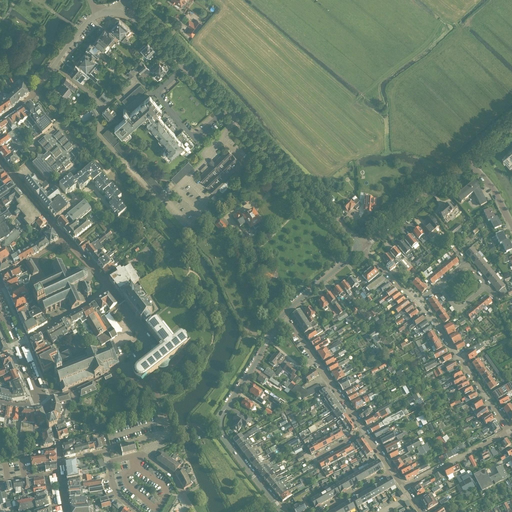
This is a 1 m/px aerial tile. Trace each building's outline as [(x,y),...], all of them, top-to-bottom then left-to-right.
[(188,19),(185,24),(190,27),(186,32),(192,37),(201,23),(196,20),(194,23),(188,19)] [(111,29),(111,30),(119,37),(120,38),(120,37),(123,34),(124,35),(125,33),(127,35),(130,31),(128,29),(128,28),(127,28),(124,25),(122,23),(119,21),(120,21),(119,20),(117,20),(115,22),(115,24),(115,25),(111,29)] [(105,29),(99,35),(110,45),(111,46),(114,42),(115,43),(119,38),(115,35),(109,30),(108,32),(105,29)] [(110,45),(99,35),(96,39),(94,43),(100,48),(102,50),(104,52),(110,45)] [(125,35),(120,39),(127,45),(129,43),(127,40),(128,39),(126,38),(127,36),(125,35)] [(100,48),(94,43),(93,43),(95,44),(93,47),(91,45),(88,49),(91,52),(90,53),(92,55),(96,59),(98,57),(97,56),(100,52),(98,51),(100,48)] [(144,44),(134,53),(136,56),(142,50),(147,56),(147,55),(149,58),(153,55),(150,52),(154,49),(151,45),(150,46),(148,43),(146,45),(144,44)] [(80,59),(77,62),(86,70),(84,72),(86,74),(95,82),(98,79),(90,73),(98,64),(95,61),(92,58),(93,58),(92,57),(91,57),(86,53),(85,52),(85,53),(82,56),(80,58),(80,59)] [(7,53),(5,56),(6,60),(11,61),(13,57),(11,53),(7,53)] [(137,69),(137,70),(141,73),(144,70),(147,67),(148,67),(146,66),(144,63),(144,64),(141,60),(138,64),(140,67),(137,69)] [(149,63),(146,66),(148,67),(147,67),(151,71),(155,67),(151,64),(150,64),(149,63)] [(155,67),(151,71),(154,75),(157,78),(158,79),(161,77),(160,76),(166,70),(168,69),(168,67),(166,66),(165,65),(163,64),(162,65),(159,63),(155,67)] [(73,68),(70,73),(74,76),(73,76),(76,79),(80,83),(81,83),(80,82),(86,74),(84,72),(83,71),(81,69),(76,65),(75,64),(72,67),(73,68)] [(63,82),(58,88),(67,95),(66,96),(68,98),(69,96),(71,97),(74,94),(70,91),(71,90),(72,91),(73,91),(75,92),(79,88),(66,77),(65,78),(65,77),(64,77),(62,79),(62,80),(63,81),(62,81),(63,82)] [(18,90),(16,92),(22,101),(25,98),(28,95),(24,86),(25,85),(22,82),(18,86),(20,88),(19,89),(18,90)] [(18,90),(16,86),(13,88),(13,87),(12,87),(15,93),(12,96),(17,105),(22,101),(16,92),(18,90)] [(112,96),(105,91),(99,98),(104,103),(112,96)] [(5,99),(12,110),(13,109),(17,105),(12,96),(9,98),(7,95),(2,94),(1,94),(1,93),(0,92),(0,96),(3,97),(2,99),(3,99),(5,99)] [(131,136),(127,131),(142,118),(144,120),(146,118),(148,121),(147,122),(154,131),(159,136),(167,145),(163,148),(165,150),(163,152),(169,159),(179,150),(183,154),(193,145),(182,132),(176,136),(174,134),(175,134),(174,133),(172,131),(175,129),(172,125),(173,124),(168,118),(167,119),(163,116),(161,118),(159,116),(159,115),(158,116),(156,114),(161,110),(161,109),(150,97),(150,96),(140,105),(130,113),(130,112),(129,111),(127,111),(125,109),(124,109),(123,110),(123,111),(126,114),(125,115),(127,116),(115,127),(122,135),(126,141),(131,136)] [(12,110),(5,99),(3,99),(1,100),(0,100),(0,103),(2,106),(3,106),(8,112),(12,110)] [(30,104),(22,109),(35,126),(42,134),(52,126),(41,113),(41,110),(40,108),(37,108),(35,109),(30,104)] [(89,107),(94,117),(98,113),(93,105),(89,107)] [(108,107),(102,112),(109,119),(116,112),(113,109),(111,110),(108,107)] [(22,109),(16,114),(22,123),(26,121),(32,128),(35,126),(22,109)] [(22,123),(16,114),(9,118),(15,126),(17,124),(18,126),(22,123)] [(9,118),(5,121),(10,129),(12,132),(14,134),(18,131),(16,127),(15,126),(9,118)] [(10,129),(5,121),(0,124),(0,130),(1,132),(3,134),(10,129)] [(37,160),(32,165),(45,180),(48,180),(59,171),(60,173),(63,171),(63,172),(65,170),(64,169),(71,164),(68,161),(70,160),(71,161),(73,159),(72,158),(73,157),(76,160),(81,155),(74,146),(72,148),(58,131),(53,136),(52,135),(48,135),(48,136),(47,135),(37,143),(47,154),(43,158),(43,157),(38,157),(37,160)] [(0,139),(0,150),(12,141),(13,143),(18,150),(18,149),(19,150),(21,148),(23,147),(21,143),(14,134),(12,132),(0,139)] [(12,141),(0,150),(0,152),(8,147),(13,143),(12,141)] [(8,147),(0,152),(0,155),(4,161),(13,154),(15,153),(19,150),(18,149),(18,150),(13,143),(8,147)] [(231,177),(230,177),(243,165),(227,149),(216,160),(217,161),(214,164),(214,163),(213,163),(213,164),(212,164),(212,165),(213,165),(210,168),(209,167),(198,178),(213,194),(219,188),(220,188),(220,189),(222,191),(234,179),(232,177),(231,177)] [(511,149),(503,157),(511,166),(511,164),(511,149)] [(19,161),(13,154),(4,161),(11,168),(19,161)] [(92,165),(84,171),(84,172),(90,178),(91,180),(93,183),(94,182),(101,176),(100,175),(92,165)] [(78,177),(73,181),(77,185),(77,186),(80,189),(83,187),(84,188),(83,187),(85,185),(86,186),(89,184),(88,182),(91,180),(90,178),(84,172),(84,171),(84,172),(80,175),(77,177),(78,177)] [(101,176),(94,182),(96,185),(95,186),(99,191),(101,190),(103,193),(111,186),(108,182),(106,180),(105,178),(102,175),(101,176)] [(40,202),(47,196),(45,193),(49,190),(46,186),(42,189),(31,177),(24,182),(40,202)] [(64,182),(59,186),(66,194),(69,192),(70,193),(75,189),(74,188),(77,186),(77,185),(73,181),(71,177),(66,181),(66,180),(64,182)] [(0,191),(0,192),(5,188),(12,183),(8,178),(1,183),(0,183),(0,191)] [(473,193),(479,188),(474,182),(456,197),(461,203),(469,196),(470,197),(472,196),(471,195),(473,193)] [(0,200),(10,194),(17,189),(12,184),(12,183),(5,188),(0,192),(0,191),(0,200)] [(111,186),(103,193),(104,192),(106,195),(105,196),(109,201),(111,200),(113,203),(117,199),(118,199),(121,196),(118,192),(116,190),(112,185),(111,186)] [(479,188),(473,193),(477,200),(476,201),(477,203),(478,202),(480,207),(486,204),(479,188)] [(17,190),(5,198),(9,204),(12,202),(21,195),(17,190)] [(40,202),(48,211),(47,211),(55,221),(70,208),(55,190),(47,196),(40,202)] [(23,198),(21,195),(12,202),(14,205),(23,198)] [(12,216),(7,220),(10,224),(9,226),(13,230),(16,227),(17,228),(21,225),(24,222),(28,227),(21,232),(23,233),(29,228),(41,218),(40,217),(24,198),(24,197),(23,198),(14,205),(13,205),(16,210),(18,212),(12,216)] [(9,204),(5,198),(1,201),(1,202),(5,207),(4,207),(5,207),(6,210),(10,208),(8,205),(9,205),(9,204)] [(365,198),(364,212),(367,212),(367,213),(367,215),(371,215),(371,214),(371,212),(372,212),(372,210),(377,211),(377,205),(373,205),(373,199),(365,198)] [(110,204),(109,206),(111,209),(110,210),(114,215),(116,214),(118,217),(121,214),(122,214),(126,210),(123,206),(121,204),(121,203),(118,199),(117,199),(113,203),(110,204)] [(350,201),(343,207),(344,208),(343,209),(345,211),(346,210),(346,211),(348,209),(350,211),(354,207),(356,210),(362,205),(359,202),(357,200),(352,204),(350,201)] [(84,202),(67,216),(74,224),(76,222),(76,223),(80,220),(91,211),(84,202)] [(444,208),(438,213),(443,219),(453,211),(453,212),(457,208),(455,206),(452,208),(448,203),(447,204),(446,204),(445,205),(445,206),(444,207),(444,208)] [(102,210),(95,215),(98,219),(105,214),(102,210)] [(494,219),(490,210),(484,213),(488,222),(490,221),(494,219)] [(0,216),(0,226),(4,222),(7,220),(12,216),(8,211),(2,215),(0,216)] [(239,212),(233,217),(237,223),(240,228),(246,224),(250,230),(253,228),(255,231),(260,228),(258,225),(261,223),(260,222),(260,221),(259,220),(258,219),(255,215),(255,213),(255,212),(254,212),(253,211),(243,217),(239,212)] [(74,224),(67,215),(63,218),(57,223),(64,231),(74,224)] [(428,225),(422,230),(424,232),(431,240),(438,234),(435,230),(439,227),(438,227),(436,224),(437,223),(434,220),(433,221),(431,218),(430,219),(430,218),(429,218),(428,219),(427,219),(427,220),(426,221),(427,221),(425,222),(426,223),(428,225)] [(496,218),(494,219),(490,221),(495,230),(501,227),(496,218)] [(42,219),(36,224),(40,229),(46,224),(42,219)] [(74,224),(64,231),(73,241),(73,242),(91,227),(91,226),(93,224),(89,220),(87,222),(87,221),(84,224),(83,223),(80,220),(76,223),(76,222),(74,224)] [(217,223),(214,225),(222,233),(227,228),(220,220),(217,223)] [(0,239),(6,236),(10,232),(4,222),(0,226),(0,239)] [(0,248),(9,244),(13,241),(18,238),(22,235),(22,234),(23,233),(21,232),(17,228),(16,227),(13,230),(14,231),(11,234),(10,232),(6,236),(0,239),(0,248)] [(416,230),(413,232),(422,243),(427,239),(425,236),(424,236),(424,235),(418,228),(418,229),(417,228),(416,229),(416,230)] [(460,232),(459,230),(458,230),(453,234),(451,236),(452,238),(454,237),(455,238),(460,234),(459,233),(460,232)] [(44,236),(43,236),(44,237),(50,245),(54,243),(48,233),(46,231),(44,233),(45,235),(44,236)] [(48,233),(54,243),(58,240),(52,231),(48,233)] [(93,245),(86,251),(91,258),(99,251),(100,251),(103,248),(100,244),(111,234),(109,231),(93,244),(93,245)] [(506,242),(502,233),(496,237),(500,245),(502,244),(506,242)] [(407,238),(405,240),(412,249),(417,244),(419,243),(412,235),(410,236),(408,235),(406,237),(407,238)] [(93,245),(93,244),(92,243),(89,245),(86,242),(84,244),(83,243),(84,241),(82,238),(80,240),(75,244),(79,248),(84,253),(86,251),(93,245)] [(40,242),(44,249),(49,245),(44,239),(40,242)] [(511,248),(508,241),(506,242),(502,244),(506,253),(511,250),(511,248)] [(44,249),(40,242),(35,245),(39,252),(44,249)] [(402,242),(397,246),(406,257),(413,252),(409,247),(407,248),(402,242)] [(11,248),(9,244),(0,248),(0,261),(1,261),(0,260),(3,259),(6,258),(8,261),(11,259),(15,266),(21,263),(16,255),(12,248),(11,248)] [(39,252),(35,245),(34,245),(34,244),(29,247),(35,255),(39,253),(38,253),(39,252)] [(35,255),(29,247),(25,250),(30,258),(35,255)] [(470,259),(477,253),(473,247),(465,253),(470,259)] [(103,249),(103,248),(100,251),(99,251),(91,258),(97,264),(111,253),(110,252),(105,256),(101,251),(103,249)] [(399,263),(401,261),(398,257),(400,255),(395,248),(395,249),(394,248),(392,249),(393,250),(390,252),(399,263)] [(30,258),(25,250),(20,252),(25,260),(30,258)] [(20,252),(16,255),(21,263),(25,260),(20,252)] [(112,253),(111,254),(111,253),(97,264),(102,271),(113,262),(109,257),(113,254),(112,253)] [(482,259),(477,253),(470,259),(475,265),(482,259)] [(387,255),(386,255),(386,254),(383,257),(383,258),(383,259),(388,265),(391,263),(394,267),(396,265),(397,264),(394,260),(393,262),(387,255)] [(448,261),(453,266),(458,262),(454,256),(448,261)] [(508,256),(502,259),(504,264),(510,261),(511,265),(511,257),(509,259),(508,256)] [(6,258),(3,259),(4,261),(8,270),(9,269),(15,266),(11,259),(8,261),(6,258)] [(412,267),(405,258),(398,263),(406,272),(408,270),(412,267)] [(1,261),(0,261),(0,273),(8,270),(4,261),(3,259),(0,260),(1,261)] [(486,264),(482,259),(475,265),(479,270),(486,264)] [(113,262),(102,271),(106,275),(112,270),(112,271),(116,268),(115,266),(119,262),(118,260),(115,262),(114,263),(113,262)] [(28,273),(30,278),(33,277),(39,274),(31,261),(25,264),(23,265),(28,273)] [(448,261),(443,265),(448,271),(453,266),(448,261)] [(33,288),(32,289),(34,298),(38,306),(37,306),(44,313),(45,312),(68,301),(72,310),(85,303),(81,294),(79,295),(78,291),(82,289),(85,295),(87,297),(90,295),(91,292),(89,289),(90,288),(90,287),(89,287),(87,287),(91,283),(92,277),(89,272),(88,271),(84,270),(79,270),(72,274),(69,268),(64,270),(61,263),(52,267),(56,276),(48,280),(33,287),(33,288)] [(391,263),(388,265),(386,267),(390,272),(397,266),(396,265),(394,267),(391,263)] [(486,264),(479,270),(484,276),(491,270),(486,264)] [(120,295),(119,295),(120,296),(120,295),(123,299),(125,302),(125,303),(126,302),(128,305),(128,306),(131,309),(130,309),(131,309),(133,312),(133,313),(134,312),(136,315),(136,316),(139,319),(138,319),(139,319),(141,321),(140,321),(141,322),(141,321),(143,319),(144,319),(147,317),(148,316),(151,313),(152,313),(152,312),(151,313),(142,301),(142,300),(145,298),(145,299),(152,295),(173,282),(174,281),(174,280),(174,279),(174,278),(172,275),(173,274),(166,265),(139,282),(138,282),(140,287),(134,291),(132,287),(120,295)] [(448,271),(443,265),(438,270),(443,275),(448,271)] [(109,279),(109,280),(113,285),(115,288),(119,293),(120,294),(128,289),(129,288),(127,284),(128,285),(131,284),(132,286),(138,282),(139,282),(138,280),(140,279),(132,266),(127,269),(124,271),(121,272),(120,270),(119,271),(116,273),(117,275),(109,279)] [(15,278),(24,275),(20,267),(18,268),(12,271),(15,278)] [(373,267),(362,276),(366,280),(363,282),(365,286),(368,283),(374,279),(376,277),(377,279),(381,277),(373,267)] [(443,275),(438,270),(433,274),(438,279),(443,275)] [(491,270),(484,276),(488,281),(496,275),(491,270)] [(15,278),(12,271),(1,277),(4,284),(15,278)] [(266,272),(263,275),(271,284),(275,280),(266,272)] [(24,275),(15,278),(4,284),(6,290),(17,284),(20,289),(29,285),(30,278),(28,273),(24,275)] [(429,277),(428,279),(431,282),(432,284),(438,279),(433,274),(432,273),(428,276),(429,277)] [(496,275),(488,281),(493,287),(500,281),(496,275)] [(362,290),(361,291),(367,298),(369,297),(372,295),(371,293),(386,282),(381,277),(377,279),(370,285),(366,287),(362,290)] [(348,281),(347,281),(352,289),(355,287),(356,288),(358,286),(352,278),(350,280),(349,279),(347,280),(348,281)] [(417,288),(422,283),(417,278),(412,284),(417,288)] [(500,281),(493,287),(498,292),(505,286),(500,281)] [(342,284),(341,285),(348,295),(350,297),(352,295),(349,291),(351,289),(345,282),(344,282),(342,283),(342,284)] [(427,288),(422,283),(417,288),(422,293),(427,288)] [(17,284),(6,290),(8,294),(20,289),(17,284)] [(381,290),(377,294),(378,296),(390,288),(387,284),(380,289),(381,290)] [(20,289),(8,294),(10,299),(29,290),(29,285),(20,289)] [(334,290),(335,291),(338,296),(341,299),(343,297),(345,300),(347,298),(338,287),(336,288),(335,288),(334,289),(334,290)] [(383,299),(378,302),(380,305),(384,302),(397,292),(392,288),(386,293),(387,295),(383,299)] [(29,294),(29,290),(10,299),(12,302),(29,294)] [(327,295),(326,296),(334,308),(336,306),(334,303),(333,302),(335,300),(330,293),(329,293),(327,295)] [(384,303),(381,305),(383,307),(386,305),(388,303),(390,305),(394,301),(401,297),(397,293),(384,303)] [(31,298),(29,294),(12,302),(14,307),(31,298)] [(108,294),(101,298),(108,307),(107,308),(109,311),(117,305),(108,294)] [(387,308),(384,310),(385,312),(388,310),(389,311),(393,308),(392,307),(397,304),(398,305),(405,301),(402,297),(391,305),(390,305),(386,308),(387,308)] [(432,307),(438,303),(434,297),(428,301),(432,307)] [(487,297),(482,301),(486,307),(491,302),(487,297)] [(33,302),(31,298),(14,307),(16,311),(33,302)] [(96,302),(94,303),(100,312),(102,311),(107,308),(108,307),(101,298),(96,302)] [(318,301),(321,305),(320,306),(323,309),(324,309),(325,311),(328,309),(326,307),(328,305),(323,298),(321,299),(320,299),(319,300),(318,301)] [(406,301),(394,309),(397,314),(409,305),(406,301)] [(486,307),(482,301),(476,305),(481,311),(486,307)] [(33,302),(16,311),(19,317),(36,308),(33,302)] [(89,307),(82,312),(85,318),(87,321),(95,335),(95,336),(96,338),(97,340),(101,346),(112,339),(107,331),(112,328),(106,320),(104,316),(102,318),(101,317),(101,314),(100,312),(94,303),(89,306),(89,307)] [(442,308),(438,303),(432,307),(436,312),(442,308)] [(117,305),(109,311),(110,311),(108,312),(111,316),(120,309),(117,305)] [(481,311),(476,305),(471,310),(476,315),(481,311)] [(343,312),(338,306),(336,306),(334,308),(336,311),(337,312),(339,315),(343,312)] [(410,306),(394,317),(396,320),(401,317),(400,316),(401,316),(402,318),(407,314),(413,309),(410,306)] [(306,310),(304,311),(305,312),(310,319),(309,320),(311,323),(313,321),(311,318),(312,318),(311,317),(315,314),(313,312),(310,307),(309,308),(308,308),(307,309),(306,310)] [(36,308),(19,317),(23,326),(41,315),(36,308)] [(446,314),(442,308),(436,312),(440,318),(446,314)] [(313,328),(310,324),(309,324),(300,310),(292,315),(304,334),(312,329),(313,328)] [(411,312),(402,319),(404,321),(405,320),(407,322),(411,319),(418,314),(416,312),(414,310),(411,312)] [(476,315),(471,310),(466,314),(471,320),(476,315)] [(79,312),(73,315),(75,318),(78,317),(80,320),(82,324),(87,321),(85,318),(82,312),(81,311),(79,312)] [(446,314),(440,318),(444,324),(450,320),(446,314)] [(42,316),(41,315),(23,326),(27,334),(28,335),(38,329),(47,324),(42,316)] [(73,315),(69,318),(73,324),(80,320),(78,317),(75,318),(73,315)] [(409,327),(409,328),(411,330),(424,321),(423,320),(424,320),(422,318),(420,316),(412,322),(414,325),(413,325),(412,325),(409,327)] [(459,324),(465,321),(462,316),(457,319),(459,323),(457,324),(458,325),(460,324),(459,324)] [(69,318),(63,321),(70,333),(72,332),(72,333),(76,330),(74,326),(73,324),(69,318)] [(135,371),(135,372),(135,373),(135,374),(135,375),(136,376),(136,377),(137,377),(137,378),(138,379),(139,379),(140,379),(140,380),(141,380),(142,380),(143,380),(147,377),(158,368),(161,369),(163,370),(166,369),(168,368),(169,366),(169,363),(170,364),(171,364),(171,363),(172,362),(172,361),(171,361),(171,360),(173,359),(174,357),(181,352),(181,350),(190,343),(188,341),(186,338),(184,335),(181,338),(179,335),(173,340),(156,319),(151,323),(151,322),(145,327),(161,347),(160,348),(159,348),(158,347),(157,347),(156,347),(155,347),(154,347),(153,348),(152,348),(151,349),(151,350),(151,351),(151,352),(150,352),(149,352),(149,353),(148,353),(148,354),(149,355),(147,358),(145,360),(145,362),(142,364),(141,364),(138,366),(139,367),(135,370),(135,371)] [(70,333),(63,321),(61,322),(61,323),(60,324),(67,335),(69,334),(70,333)] [(416,334),(421,331),(421,330),(428,325),(425,321),(416,328),(417,330),(414,332),(416,334)] [(446,332),(457,325),(456,323),(451,325),(450,324),(443,327),(446,332)] [(67,335),(60,324),(46,332),(53,343),(67,335)] [(457,325),(446,332),(448,336),(455,332),(454,330),(459,327),(457,325)] [(421,331),(416,334),(414,336),(415,338),(421,335),(421,336),(424,334),(424,335),(431,330),(429,326),(422,331),(421,331)] [(117,336),(112,328),(107,331),(112,339),(117,336)] [(314,331),(306,336),(306,337),(307,337),(307,338),(307,339),(308,339),(309,340),(309,341),(323,332),(323,331),(322,331),(321,331),(320,330),(315,333),(314,331)] [(451,341),(463,335),(462,332),(457,335),(456,333),(449,337),(451,341)] [(430,341),(436,338),(433,333),(427,336),(430,341)] [(33,348),(43,343),(41,339),(43,338),(41,334),(39,336),(31,340),(30,342),(33,348)] [(463,335),(451,341),(454,345),(461,341),(460,339),(464,337),(466,336),(465,334),(463,335)] [(96,338),(95,336),(89,340),(93,349),(100,347),(97,340),(96,338)] [(318,338),(310,342),(313,347),(326,339),(324,336),(319,340),(318,338)] [(78,347),(84,344),(81,338),(75,341),(78,347)] [(436,338),(430,341),(428,343),(430,347),(433,346),(439,343),(436,338)] [(314,348),(313,349),(315,351),(316,350),(316,352),(317,352),(328,345),(325,340),(321,343),(314,347),(314,348)] [(467,340),(455,346),(457,351),(469,344),(468,342),(467,340)] [(329,348),(331,351),(334,349),(337,347),(342,344),(340,341),(339,341),(332,346),(329,348)] [(43,343),(33,348),(35,353),(46,348),(44,343),(44,342),(43,343)] [(55,379),(54,379),(56,384),(57,384),(58,386),(60,385),(62,392),(68,390),(67,388),(104,373),(110,371),(109,369),(113,367),(113,366),(119,364),(117,359),(119,358),(117,355),(118,354),(113,342),(110,343),(113,350),(107,352),(102,354),(101,351),(89,356),(88,351),(81,353),(82,355),(80,356),(81,359),(60,368),(59,368),(56,370),(56,369),(55,370),(54,370),(56,373),(55,373),(54,374),(55,376),(56,376),(55,377),(55,379)] [(0,344),(0,356),(8,353),(4,343),(0,344)] [(442,348),(439,343),(433,346),(436,352),(442,348)] [(481,343),(466,351),(468,354),(466,355),(470,361),(477,356),(475,353),(484,347),(481,343)] [(37,359),(48,354),(57,349),(54,345),(49,347),(35,354),(37,359)] [(69,347),(58,352),(60,356),(69,351),(71,350),(69,347)] [(325,348),(318,353),(318,354),(318,356),(319,356),(320,357),(331,351),(329,348),(326,350),(325,348)] [(57,349),(48,354),(51,360),(60,356),(58,352),(57,349)] [(435,357),(436,357),(437,359),(447,353),(444,349),(434,355),(435,357)] [(48,354),(37,359),(43,373),(54,368),(72,357),(69,351),(60,356),(51,360),(48,354)] [(331,351),(320,357),(321,358),(321,360),(322,361),(323,361),(323,362),(331,357),(334,355),(332,354),(331,351)] [(420,354),(417,356),(419,361),(423,359),(424,358),(427,357),(424,351),(421,353),(421,354),(420,354)] [(8,353),(0,356),(0,361),(1,361),(9,358),(10,358),(8,353)] [(270,361),(268,363),(273,367),(275,366),(279,361),(281,362),(284,359),(282,357),(276,353),(269,361),(270,361)] [(439,360),(438,360),(439,363),(441,362),(442,364),(451,359),(449,354),(439,360)] [(338,355),(324,363),(325,364),(325,365),(326,366),(327,367),(334,363),(333,361),(338,358),(339,357),(338,355)] [(427,357),(423,359),(422,360),(424,365),(427,363),(427,364),(432,362),(429,356),(427,357)] [(10,358),(9,358),(1,361),(4,369),(13,365),(10,358)] [(475,369),(483,363),(480,358),(472,364),(475,369)] [(432,362),(427,364),(423,367),(421,368),(422,370),(424,369),(426,373),(436,367),(433,361),(432,362)] [(328,369),(328,370),(329,371),(330,371),(330,373),(345,365),(345,364),(344,362),(342,363),(337,366),(336,364),(328,368),(328,369)] [(388,362),(386,363),(378,368),(379,370),(388,365),(389,368),(391,367),(388,362)] [(448,372),(453,369),(456,367),(453,362),(445,367),(446,369),(448,372)] [(485,366),(483,363),(475,369),(478,373),(486,367),(485,366)] [(288,364),(284,370),(292,377),(290,379),(293,381),(297,376),(294,374),(297,371),(288,364)] [(13,365),(4,369),(1,370),(1,371),(0,371),(0,377),(0,378),(16,372),(13,365)] [(434,372),(433,372),(436,378),(442,374),(440,370),(445,368),(443,365),(433,370),(434,372)] [(331,375),(332,376),(333,377),(333,376),(333,377),(334,378),(352,367),(351,366),(350,366),(346,368),(341,371),(340,369),(332,374),(331,375)] [(352,367),(334,378),(335,379),(334,380),(336,382),(337,382),(345,377),(343,375),(349,372),(353,370),(353,369),(352,367)] [(489,372),(488,370),(486,367),(478,373),(478,374),(479,376),(480,375),(481,377),(487,373),(489,372)] [(267,368),(264,374),(271,378),(274,373),(267,368)] [(280,368),(275,374),(278,377),(283,370),(280,368)] [(314,370),(305,376),(309,382),(318,376),(314,370)] [(0,378),(0,384),(1,387),(8,385),(20,382),(16,372),(0,378)] [(441,381),(438,382),(440,385),(442,383),(448,381),(453,378),(454,380),(462,376),(459,372),(446,379),(441,381)] [(487,373),(481,377),(481,378),(481,379),(482,380),(483,380),(484,382),(491,378),(492,376),(491,374),(489,376),(487,373)] [(267,379),(261,375),(257,381),(264,385),(265,385),(266,383),(267,383),(268,380),(267,379)] [(346,379),(338,384),(340,388),(353,381),(352,378),(350,379),(349,378),(349,377),(346,379)] [(449,384),(446,385),(447,388),(453,385),(454,386),(457,385),(466,380),(463,377),(449,384)] [(271,378),(269,381),(280,388),(282,386),(271,378)] [(491,378),(484,382),(484,383),(485,385),(486,385),(487,386),(494,382),(495,381),(494,379),(492,380),(491,378)] [(353,381),(340,388),(343,391),(350,387),(349,385),(350,385),(355,383),(353,381)] [(453,389),(449,390),(450,392),(453,391),(455,390),(460,388),(461,390),(469,386),(466,381),(453,389)] [(0,399),(12,403),(26,400),(27,398),(20,382),(8,385),(1,387),(0,384),(0,399)] [(93,382),(77,389),(81,398),(97,390),(93,382)] [(494,382),(487,386),(490,391),(498,385),(497,383),(495,385),(494,382)] [(306,391),(298,386),(297,387),(291,383),(286,388),(290,390),(299,397),(301,398),(303,399),(303,400),(322,390),(326,388),(325,386),(321,385),(319,386),(319,384),(306,391)] [(346,393),(345,395),(346,396),(347,396),(347,397),(360,389),(359,388),(363,386),(363,385),(361,383),(359,384),(357,385),(345,392),(346,393)] [(511,385),(511,384),(492,394),(497,400),(511,392),(511,385)] [(250,392),(257,397),(255,401),(262,405),(264,401),(260,399),(264,393),(254,386),(252,389),(251,389),(250,391),(250,392)] [(366,387),(348,398),(350,402),(358,397),(357,395),(359,394),(360,395),(363,393),(367,390),(366,387)] [(470,387),(456,394),(457,395),(458,395),(458,396),(464,393),(465,395),(473,391),(470,387)] [(318,399),(330,392),(328,388),(315,395),(318,399)] [(318,399),(320,402),(332,395),(330,392),(318,399)] [(474,393),(460,400),(462,402),(469,399),(470,401),(477,397),(474,393)] [(67,404),(67,405),(71,404),(70,401),(71,401),(69,394),(57,398),(52,399),(51,400),(53,407),(60,405),(59,405),(60,404),(61,405),(67,404)] [(511,395),(511,394),(498,401),(499,403),(499,404),(500,405),(501,406),(511,400),(509,398),(511,396),(511,395)] [(317,404),(314,406),(317,409),(320,407),(323,405),(326,403),(334,398),(332,395),(320,402),(318,404),(317,404)] [(354,407),(368,399),(366,396),(362,398),(363,399),(360,400),(359,398),(351,403),(354,407)] [(337,401),(334,398),(326,403),(323,405),(325,409),(329,406),(337,401)] [(241,404),(252,411),(255,407),(253,405),(254,404),(249,401),(249,402),(245,399),(244,400),(243,400),(242,403),(242,404),(241,404)] [(275,399),(272,402),(278,406),(280,404),(286,408),(288,405),(280,400),(279,402),(275,399)] [(369,402),(368,399),(354,407),(356,411),(366,405),(365,403),(369,402)] [(474,415),(483,409),(481,407),(483,405),(479,400),(472,405),(473,406),(470,408),(473,412),(473,414),(474,415)] [(329,406),(325,409),(328,412),(339,404),(337,401),(329,406)] [(51,407),(50,413),(51,413),(51,420),(54,419),(57,426),(62,424),(63,424),(63,421),(68,420),(68,418),(68,416),(65,416),(66,410),(68,410),(67,405),(67,404),(61,405),(60,404),(59,405),(60,405),(53,407),(51,407)] [(341,408),(339,404),(328,412),(323,415),(324,417),(329,414),(332,411),(333,413),(341,408)] [(390,404),(376,411),(378,414),(382,412),(386,410),(392,407),(390,404)] [(504,410),(503,411),(505,414),(506,413),(507,415),(511,411),(511,408),(510,405),(503,409),(504,410)] [(7,408),(4,429),(7,429),(8,426),(9,426),(12,408),(7,408)] [(8,426),(7,429),(14,430),(15,426),(14,425),(14,422),(18,422),(19,409),(13,409),(12,408),(9,426),(8,426)] [(341,408),(333,413),(334,415),(326,420),(327,422),(332,419),(343,411),(341,408)] [(368,408),(359,415),(362,419),(365,417),(366,418),(369,415),(368,414),(371,412),(368,408)] [(483,409),(474,415),(472,417),(474,419),(479,415),(481,417),(488,412),(485,408),(483,409)] [(42,409),(37,411),(37,414),(36,414),(36,417),(35,417),(34,418),(36,428),(37,428),(36,426),(39,425),(39,426),(40,426),(46,423),(45,423),(47,422),(42,409)] [(37,414),(37,411),(35,411),(22,410),(22,417),(21,423),(20,439),(35,434),(35,433),(37,433),(37,430),(35,430),(34,427),(35,428),(36,428),(34,418),(35,417),(36,417),(36,414),(37,414)] [(380,418),(381,418),(382,419),(389,415),(386,410),(382,412),(378,414),(364,422),(367,426),(374,422),(374,421),(377,420),(380,418)] [(346,415),(343,411),(332,419),(327,422),(328,424),(333,421),(334,422),(339,419),(346,415)] [(384,428),(405,417),(402,411),(386,420),(383,423),(370,429),(372,434),(373,433),(373,434),(384,427),(384,428)] [(237,414),(233,420),(237,423),(234,428),(236,429),(235,430),(236,431),(237,430),(239,432),(242,427),(245,429),(250,423),(250,424),(253,420),(247,415),(246,416),(247,417),(245,420),(237,414)] [(477,422),(472,424),(475,427),(476,427),(477,427),(479,425),(479,424),(483,421),(486,425),(493,420),(489,414),(477,422)] [(338,422),(337,424),(338,425),(340,423),(340,424),(341,424),(341,423),(344,421),(346,420),(348,418),(346,415),(339,419),(341,421),(338,422)] [(340,423),(338,425),(339,428),(343,425),(345,426),(351,422),(348,418),(346,420),(344,421),(341,423),(341,424),(340,424),(340,423)] [(54,419),(51,420),(49,421),(47,422),(45,423),(46,423),(48,430),(49,430),(51,429),(52,429),(55,428),(57,427),(57,426),(54,419)] [(57,427),(55,428),(57,433),(66,429),(66,430),(67,429),(71,428),(69,420),(68,420),(63,421),(63,424),(62,424),(57,426),(57,427)] [(351,422),(345,426),(346,428),(344,430),(341,427),(339,429),(340,430),(342,433),(344,431),(345,432),(345,431),(346,432),(347,431),(350,429),(352,428),(351,427),(354,425),(351,422)] [(488,426),(481,431),(484,435),(491,430),(493,434),(499,429),(495,423),(493,425),(492,423),(489,426),(488,426)] [(332,427),(331,425),(329,427),(330,429),(331,428),(332,431),(334,433),(332,435),(336,442),(340,440),(338,437),(338,438),(337,436),(335,432),(334,431),(335,431),(335,429),(334,429),(334,430),(333,427),(332,427)] [(344,431),(342,433),(344,437),(346,436),(345,435),(346,434),(349,432),(350,434),(352,432),(357,429),(354,426),(354,425),(351,427),(352,428),(350,429),(347,431),(346,432),(345,431),(345,432),(344,431)] [(241,435),(233,440),(236,443),(249,435),(256,432),(258,430),(256,427),(251,430),(251,431),(247,433),(247,434),(242,437),(241,435)] [(340,430),(338,431),(335,427),(333,428),(334,429),(335,429),(335,431),(334,431),(335,432),(337,436),(338,438),(338,437),(340,440),(344,437),(342,433),(340,430)] [(386,431),(384,428),(384,427),(373,434),(373,435),(376,439),(389,432),(388,430),(386,431)] [(42,432),(41,433),(41,437),(41,438),(43,437),(53,436),(52,434),(51,429),(49,430),(48,430),(42,432)] [(66,429),(57,433),(59,439),(68,436),(66,430),(66,429)] [(336,442),(332,435),(330,436),(327,430),(325,431),(324,429),(322,430),(324,432),(325,432),(326,434),(327,435),(326,436),(327,437),(327,436),(329,440),(330,442),(332,444),(336,442)] [(324,432),(322,430),(321,431),(322,433),(323,433),(325,438),(324,439),(327,446),(332,444),(330,442),(329,440),(327,436),(327,437),(326,436),(327,435),(326,434),(325,432),(324,432)] [(249,435),(236,443),(238,447),(249,441),(250,440),(249,438),(251,437),(257,433),(256,432),(249,435)] [(380,439),(379,440),(382,445),(395,439),(391,432),(380,438),(380,439)] [(327,446),(324,439),(322,440),(318,433),(315,434),(318,439),(318,438),(319,439),(318,440),(318,441),(319,441),(320,444),(321,446),(322,446),(324,448),(327,446)] [(318,439),(315,434),(313,436),(317,443),(315,443),(319,451),(324,448),(322,446),(321,446),(320,444),(319,441),(318,441),(318,440),(319,439),(318,438),(318,439)] [(311,437),(308,439),(310,443),(311,444),(310,445),(311,445),(312,449),(313,451),(314,450),(315,453),(319,451),(315,443),(313,445),(311,440),(313,439),(311,437)] [(445,443),(443,440),(440,437),(435,440),(441,450),(447,447),(445,444),(445,443)] [(100,440),(94,442),(96,450),(103,448),(102,447),(105,446),(103,438),(100,439),(100,440)] [(362,443),(365,441),(362,438),(356,442),(357,444),(355,446),(353,444),(351,445),(353,450),(354,449),(356,448),(356,447),(357,448),(358,447),(361,445),(363,444),(362,443)] [(87,445),(89,452),(95,451),(93,444),(90,444),(89,439),(86,439),(87,445)] [(310,443),(308,439),(303,442),(305,444),(307,443),(308,444),(309,447),(307,448),(311,455),(315,453),(314,450),(313,451),(312,449),(311,445),(310,445),(311,444),(310,443)] [(385,449),(385,450),(385,451),(386,451),(387,454),(394,450),(397,449),(398,450),(401,448),(399,444),(402,442),(401,439),(398,440),(395,442),(392,443),(393,445),(385,449)] [(417,439),(415,440),(404,446),(408,454),(421,447),(417,439)] [(249,441),(238,447),(241,450),(253,443),(250,440),(249,441)] [(503,446),(498,449),(500,452),(510,445),(509,442),(508,440),(507,440),(501,444),(503,446)] [(368,445),(365,441),(362,443),(363,444),(361,445),(358,447),(357,448),(356,447),(356,448),(357,450),(360,448),(361,450),(368,445)] [(69,450),(74,449),(73,447),(75,446),(74,442),(61,446),(63,454),(69,452),(69,450)] [(253,443),(241,450),(244,454),(252,449),(250,447),(254,445),(253,443)] [(135,444),(120,448),(122,455),(136,452),(135,447),(136,447),(135,444)] [(409,459),(395,466),(399,471),(419,460),(421,458),(420,456),(431,451),(427,444),(422,447),(424,451),(416,455),(417,455),(411,457),(409,459)] [(451,452),(454,456),(466,450),(462,444),(451,452)] [(69,452),(64,454),(64,457),(66,458),(68,458),(72,457),(83,454),(82,447),(81,445),(80,445),(77,446),(78,448),(77,448),(74,449),(69,450),(69,452)] [(252,449),(244,454),(247,457),(255,452),(258,450),(257,449),(260,447),(259,445),(256,447),(252,449)] [(351,445),(346,448),(347,450),(348,450),(349,452),(350,456),(351,455),(351,457),(351,458),(354,456),(352,454),(354,452),(355,452),(354,452),(353,450),(351,445)] [(368,445),(361,450),(362,451),(359,454),(359,455),(360,454),(361,455),(364,453),(364,454),(366,452),(368,451),(368,450),(370,449),(368,445)] [(300,448),(293,451),(295,455),(297,454),(297,455),(302,452),(302,451),(302,450),(305,449),(303,446),(300,448)] [(396,451),(388,455),(389,456),(389,457),(390,459),(391,459),(398,455),(397,453),(404,450),(403,447),(401,448),(398,450),(396,451)] [(347,450),(346,448),(342,450),(346,457),(348,456),(350,459),(351,458),(351,457),(351,455),(350,456),(349,452),(348,450),(347,450)] [(507,454),(500,459),(501,461),(511,455),(511,448),(506,452),(507,454)] [(49,459),(56,459),(56,451),(54,451),(53,449),(44,450),(44,452),(37,453),(38,456),(44,456),(44,457),(43,457),(43,458),(49,458),(49,459)] [(373,453),(370,449),(368,450),(368,451),(366,452),(364,454),(364,453),(361,455),(360,454),(359,455),(361,457),(365,455),(366,457),(366,456),(369,455),(372,454),(373,453)] [(255,452),(247,457),(249,461),(258,456),(257,456),(259,454),(260,455),(261,454),(258,450),(255,452)] [(342,450),(337,452),(339,455),(340,455),(341,456),(340,457),(342,460),(343,460),(343,461),(343,462),(346,461),(344,458),(346,457),(342,450)] [(493,458),(491,452),(490,452),(489,451),(488,450),(486,451),(483,453),(482,452),(481,453),(481,454),(480,454),(483,460),(480,462),(481,464),(490,460),(493,458)] [(339,455),(337,452),(334,454),(338,461),(340,460),(343,466),(340,468),(341,470),(345,468),(344,466),(345,465),(343,462),(343,461),(343,460),(342,460),(340,457),(341,456),(340,455),(339,455)] [(156,460),(160,463),(166,455),(165,454),(164,455),(162,453),(156,460)] [(262,458),(260,455),(259,454),(257,456),(258,456),(249,461),(252,464),(262,458)] [(338,461),(334,454),(329,457),(331,459),(332,459),(332,461),(334,464),(335,465),(334,466),(335,467),(337,465),(336,462),(338,461)] [(33,458),(31,459),(32,467),(44,465),(46,472),(50,471),(57,470),(57,465),(50,465),(49,459),(49,458),(43,458),(43,457),(36,458),(36,455),(33,456),(33,458)] [(166,455),(160,463),(164,466),(169,458),(167,457),(168,456),(166,455)] [(400,458),(392,462),(395,466),(409,459),(408,457),(405,458),(403,456),(400,458)] [(472,456),(468,458),(473,468),(477,466),(474,462),(475,462),(472,456)] [(262,458),(252,464),(255,468),(263,463),(266,461),(264,457),(262,458)] [(331,459),(329,457),(326,458),(330,466),(332,465),(333,468),(335,467),(334,466),(335,465),(334,464),(332,461),(332,459),(331,459)] [(169,458),(164,466),(167,468),(173,460),(172,459),(171,460),(169,458)] [(330,466),(326,458),(321,461),(323,464),(324,464),(324,465),(324,466),(326,469),(326,468),(327,470),(326,470),(327,471),(329,469),(328,467),(330,466)] [(173,460),(167,468),(171,471),(176,463),(174,462),(173,462),(174,461),(173,460)] [(65,463),(66,472),(76,470),(76,468),(78,467),(79,469),(87,468),(86,465),(83,466),(82,465),(80,466),(79,461),(77,461),(66,463),(65,463)] [(323,464),(321,461),(318,463),(321,470),(324,469),(325,471),(323,473),(326,478),(329,476),(328,474),(328,473),(327,471),(326,470),(327,470),(326,468),(326,469),(324,466),(324,465),(324,464),(323,464)] [(378,461),(374,464),(378,472),(383,469),(378,461)] [(415,464),(400,471),(402,476),(414,470),(413,468),(421,464),(419,461),(414,463),(415,464)] [(266,466),(257,471),(260,475),(269,469),(272,467),(273,467),(272,465),(275,464),(273,462),(266,466)] [(418,469),(404,477),(406,481),(417,475),(416,474),(428,467),(427,465),(431,463),(430,462),(427,464),(427,465),(418,469)] [(176,463),(171,471),(174,474),(180,466),(181,465),(179,464),(178,465),(176,463)] [(265,465),(263,463),(255,468),(257,471),(266,466),(265,465)] [(374,464),(369,467),(374,475),(378,472),(374,464)] [(456,464),(449,468),(453,474),(455,478),(456,478),(457,477),(455,473),(459,471),(456,464)] [(276,465),(273,467),(272,467),(269,469),(260,475),(263,478),(272,472),(271,473),(271,472),(270,471),(278,467),(276,465)] [(483,491),(495,485),(508,479),(502,466),(495,469),(498,475),(494,477),(492,479),(490,480),(489,480),(489,479),(486,472),(484,470),(473,476),(470,478),(480,493),(482,492),(483,491)] [(369,477),(374,475),(369,467),(364,469),(369,477)] [(76,470),(66,472),(67,480),(82,478),(82,473),(87,472),(87,468),(79,469),(79,471),(77,472),(76,470)] [(272,472),(263,478),(266,482),(272,477),(276,474),(275,473),(280,470),(279,468),(272,472)] [(453,474),(449,468),(444,471),(447,477),(453,474)] [(276,474),(272,477),(266,482),(268,485),(277,479),(276,479),(275,478),(287,471),(286,469),(276,474)] [(364,480),(369,477),(364,469),(360,472),(364,480)] [(177,478),(186,473),(186,472),(185,473),(183,470),(175,474),(177,478)] [(360,483),(364,480),(360,472),(355,475),(360,483)] [(439,479),(443,477),(440,472),(434,475),(437,480),(439,479)] [(464,493),(475,487),(469,478),(466,472),(464,473),(462,474),(462,475),(457,477),(456,478),(464,493)] [(187,474),(186,473),(177,478),(179,482),(187,478),(186,475),(187,474)] [(277,479),(268,485),(271,489),(279,483),(278,481),(288,476),(286,474),(276,479),(277,479)] [(355,486),(360,483),(355,475),(350,478),(355,486)] [(23,481),(25,490),(45,487),(44,478),(34,479),(28,480),(23,481)] [(189,480),(187,478),(179,482),(182,486),(191,481),(190,480),(189,480)] [(355,486),(350,478),(346,480),(350,488),(355,486)] [(391,478),(386,481),(391,489),(395,486),(391,478)] [(279,483),(271,489),(273,492),(283,485),(285,484),(286,483),(285,482),(286,482),(286,481),(287,480),(286,479),(279,483)] [(437,480),(433,483),(435,488),(442,484),(439,479),(437,480)] [(341,483),(346,491),(350,488),(346,480),(341,483)] [(25,490),(23,481),(17,482),(19,494),(23,493),(23,492),(25,491),(25,490)] [(103,481),(92,482),(82,484),(83,489),(83,490),(84,489),(85,489),(101,486),(103,481)] [(191,481),(182,486),(184,490),(192,485),(190,482),(191,482),(191,481)] [(386,481),(381,484),(386,491),(391,489),(386,481)] [(412,488),(411,489),(412,490),(413,490),(415,492),(425,487),(427,485),(431,483),(429,481),(424,485),(422,482),(421,482),(419,484),(411,488),(412,488)] [(3,485),(4,491),(8,490),(8,492),(12,491),(11,483),(3,485)] [(287,485),(286,483),(285,484),(283,485),(273,492),(276,495),(287,487),(290,486),(291,485),(290,483),(287,485)] [(346,491),(341,483),(336,486),(341,494),(346,491)] [(290,491),(279,499),(282,503),(293,495),(292,494),(291,495),(290,493),(292,492),(296,489),(298,492),(305,488),(302,484),(291,490),(290,491)] [(377,486),(376,486),(381,494),(386,491),(381,484),(377,486)] [(287,487),(276,495),(279,499),(290,491),(289,489),(291,488),(290,486),(287,487)] [(376,486),(372,489),(377,497),(381,494),(376,486)] [(23,493),(23,496),(34,494),(46,492),(45,487),(35,488),(25,490),(25,491),(23,492),(23,493)] [(329,490),(334,498),(339,495),(334,487),(329,490)] [(425,487),(415,492),(416,494),(415,495),(416,496),(417,496),(418,497),(425,493),(423,490),(426,488),(425,487)] [(372,489),(367,492),(372,500),(377,497),(372,489)] [(334,498),(329,490),(325,493),(329,500),(334,498)] [(104,491),(95,493),(89,494),(89,497),(93,496),(94,501),(100,499),(107,498),(104,491)] [(299,499),(307,495),(305,491),(297,496),(299,499)] [(46,492),(23,496),(19,497),(15,497),(14,494),(13,494),(13,501),(15,501),(21,500),(31,497),(32,500),(47,498),(46,492)] [(367,492),(363,494),(367,502),(372,500),(367,492)] [(325,493),(320,495),(325,503),(329,500),(325,493)] [(423,506),(434,499),(431,493),(420,500),(422,502),(421,503),(423,506)] [(358,497),(363,505),(367,502),(363,494),(358,497)] [(320,495),(315,498),(320,506),(325,503),(320,495)] [(21,500),(15,501),(15,502),(16,502),(17,503),(16,503),(18,511),(28,511),(36,510),(49,507),(47,498),(32,500),(31,497),(21,500)] [(363,505),(358,497),(353,500),(358,508),(363,505)] [(311,501),(315,509),(320,506),(315,498),(311,501)] [(434,499),(423,506),(425,509),(426,509),(427,511),(438,504),(434,499)] [(349,511),(350,511),(355,509),(350,501),(345,504),(345,505),(349,511)] [(117,502),(113,506),(118,510),(122,506),(117,502)]
